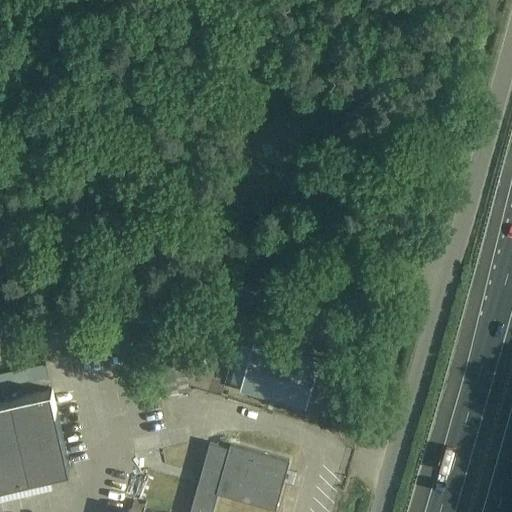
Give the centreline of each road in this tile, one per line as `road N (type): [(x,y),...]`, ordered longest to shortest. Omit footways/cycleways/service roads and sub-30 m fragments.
road 1 (unclassified): [(0,356),(451,248)]
road 2 (unclassified): [(372,511),(451,248)]
road 3 (motorway): [(511,264),(441,511)]
road 4 (unclassified): [(451,248),(511,28)]
